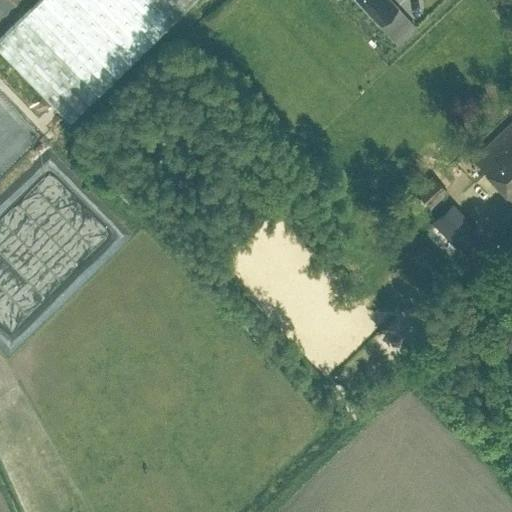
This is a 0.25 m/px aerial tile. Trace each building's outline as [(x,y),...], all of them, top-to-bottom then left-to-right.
[(39,0),(0,38),(0,49),(70,123),(197,0),(39,0)] [(399,6),(393,0),(361,0),(381,22),(399,6)] [(407,17),(389,33),(397,42),(415,26),(407,17)] [(511,119),(474,154),(511,194),(511,119)] [(434,173),(417,189),(431,205),(449,189),(434,173)]
